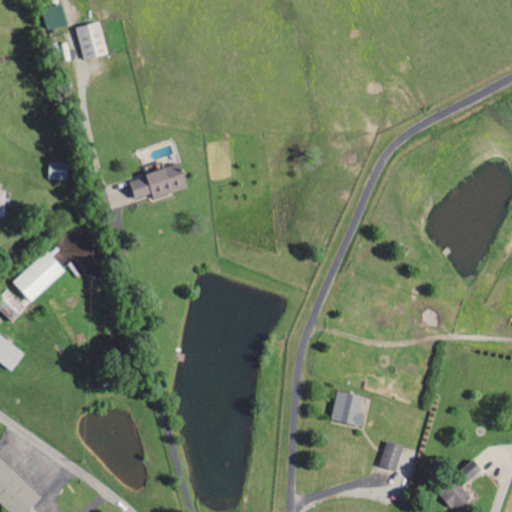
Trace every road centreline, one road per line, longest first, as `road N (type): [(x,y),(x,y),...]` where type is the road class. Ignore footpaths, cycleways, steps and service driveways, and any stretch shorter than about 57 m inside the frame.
road 1 (residential): [(289,511),(297,358),(377,165),(411,125),(511,72)]
road 2 (residential): [(133,511),(0,412)]
